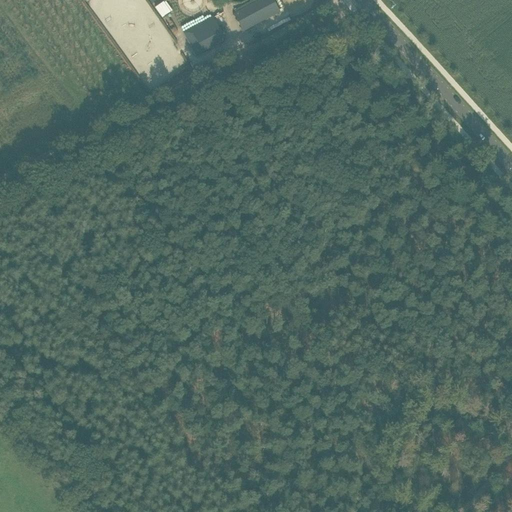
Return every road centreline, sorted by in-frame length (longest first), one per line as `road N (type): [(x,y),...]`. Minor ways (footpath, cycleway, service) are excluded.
road 1 (track): [(0,183),(340,0)]
road 2 (tertiary): [(511,165),(360,0)]
road 3 (track): [(99,511),(0,403)]
